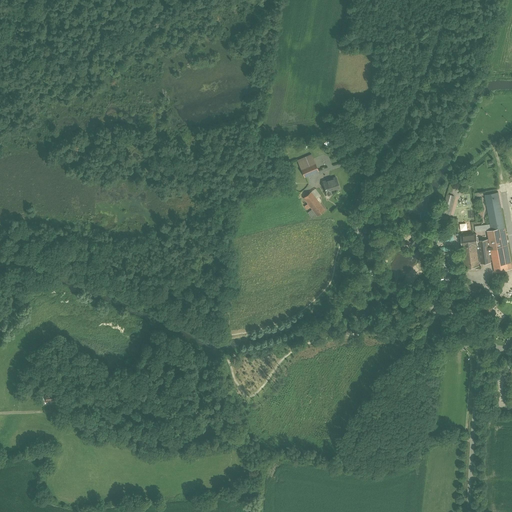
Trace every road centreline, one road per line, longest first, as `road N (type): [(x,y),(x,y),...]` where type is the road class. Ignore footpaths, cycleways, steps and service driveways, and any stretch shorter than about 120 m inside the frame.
road 1 (unclassified): [(468,511),(474,337),(454,309),(433,251),(407,233),(374,240),(354,224),(452,0)]
road 2 (track): [(216,336),(296,316),(324,292),(343,235),(355,227)]
